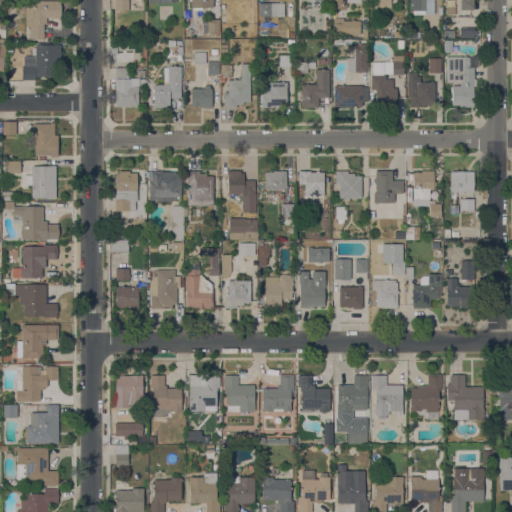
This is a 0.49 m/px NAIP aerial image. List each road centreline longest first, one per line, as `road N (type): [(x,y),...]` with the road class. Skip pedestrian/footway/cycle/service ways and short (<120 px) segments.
road 1 (tertiary): [(92,511),(90,0)]
road 2 (residential): [(92,141),(511,140)]
road 3 (residential): [(92,343),(511,342)]
road 4 (residential): [(500,342),(499,0)]
